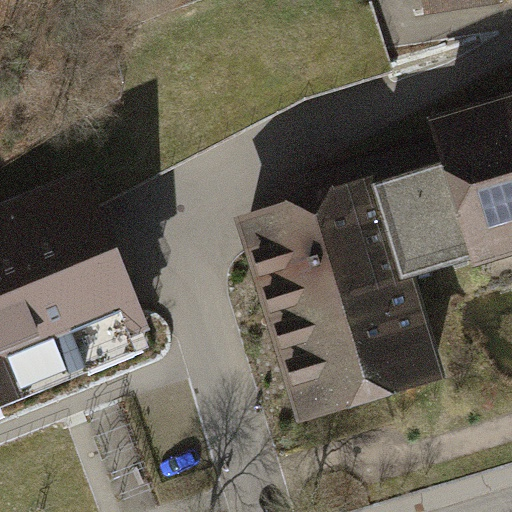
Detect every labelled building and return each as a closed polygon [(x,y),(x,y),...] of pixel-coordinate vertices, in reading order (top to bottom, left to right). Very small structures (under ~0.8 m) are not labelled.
[(272,0),(195,0),(110,37),(123,76),(137,108),(116,115),(135,158),(118,163),(130,191),(305,100),(390,73),(368,4),(278,32),(272,0)] [(475,0),(420,0),(423,20),(477,13),(475,0)] [(511,111),(433,134),(441,164),(470,266),(511,254),(511,111)] [(418,282),(470,266),(441,164),(243,222),(302,423),(444,381),(418,282)] [(87,182),(0,213),(0,428),(97,393),(156,371),(87,182)]
